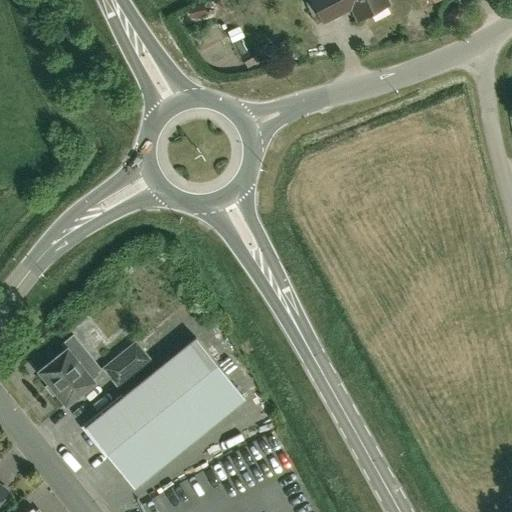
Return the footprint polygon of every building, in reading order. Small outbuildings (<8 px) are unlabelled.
[(358,21),(388,6),(385,0),(310,0),(323,24),(352,9),(358,21)] [(461,8),(454,9),(451,13),(453,19),(458,22),(465,10),(461,8)] [(161,308),(142,315),(152,341),(171,333),(161,308)] [(195,338),(85,427),(128,480),(238,391),(195,338)] [(136,343),(120,356),(118,354),(101,368),(117,388),(135,374),(134,373),(149,360),(136,343)] [(79,365),(67,350),(40,371),(66,404),(93,382),(91,380),(99,374),(90,363),(82,363),(79,365)]
